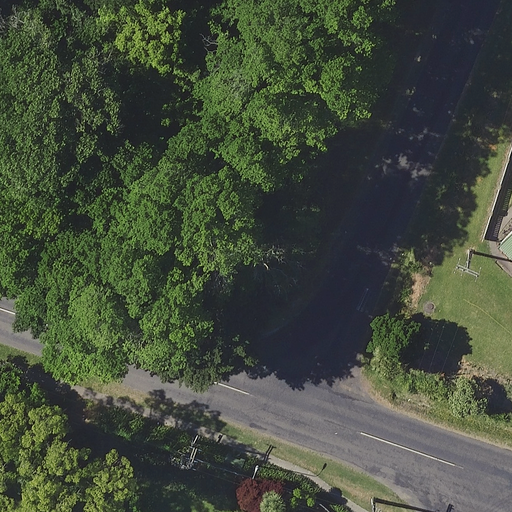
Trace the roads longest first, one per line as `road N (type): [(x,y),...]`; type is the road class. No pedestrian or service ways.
road 1 (unclassified): [(492,0),(307,411)]
road 2 (unclassified): [(0,306),(307,411)]
road 3 (unclassified): [(307,411),(511,482)]
